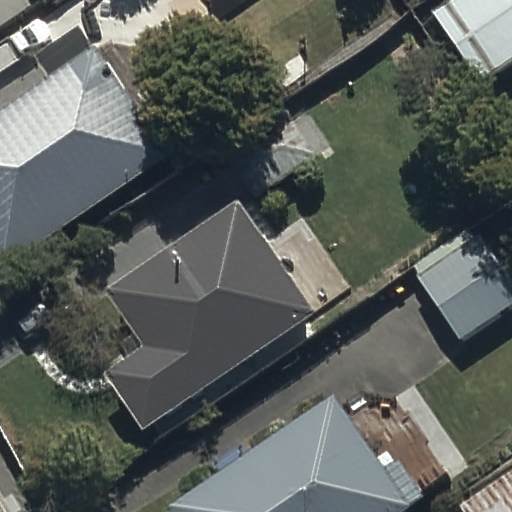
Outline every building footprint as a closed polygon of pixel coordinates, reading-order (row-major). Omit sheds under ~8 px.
[(511,71),(511,0),(466,0),(427,28),(476,97),(511,71)] [(98,52),(0,116),(0,279),(173,165),(98,52)] [(242,209),(107,299),(137,342),(123,351),(133,366),(104,386),(143,443),(320,324),(242,209)] [(511,285),(477,230),(412,271),(460,346),(511,312),(511,285)] [(387,480),(336,405),(253,462),(242,446),(209,469),(222,487),(185,511),(422,511),(426,509),(400,471),(387,480)] [(511,511),(511,478),(461,511),(511,511)]
